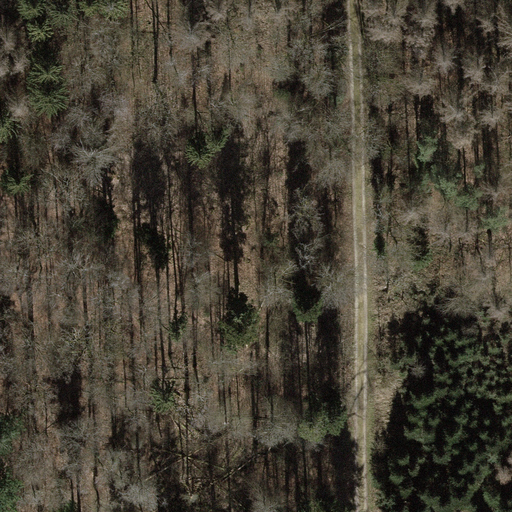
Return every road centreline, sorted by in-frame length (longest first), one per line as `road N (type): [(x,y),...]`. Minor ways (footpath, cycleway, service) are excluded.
road 1 (track): [(363,511),(370,426),(348,0)]
road 2 (track): [(0,166),(36,204),(370,426)]
